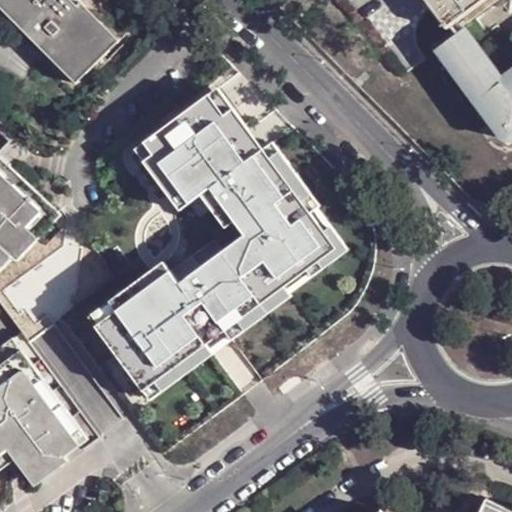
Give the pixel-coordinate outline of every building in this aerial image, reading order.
[(9,0),(83,72),(124,31),(94,0),(9,0)] [(511,0),(427,0),(447,27),(453,23),(458,29),(435,46),(501,135),(506,139),(510,139),(511,138),(511,0)] [(216,98),(150,144),(194,207),(206,199),(230,233),(239,226),(249,241),(182,288),(173,276),(96,329),(142,395),(206,350),(224,337),(285,295),(308,278),(324,267),(313,251),(328,240),(314,221),(269,156),(260,162),(216,98)] [(67,138),(66,136),(55,145),(67,138)] [(100,292),(102,294),(119,281),(102,256),(81,227),(65,206),(58,211),(16,171),(31,156),(27,147),(16,137),(0,153),(0,155),(1,156),(0,157),(0,306),(24,334),(0,351),(0,456),(8,450),(17,461),(36,487),(71,461),(68,457),(82,448),(85,451),(102,438),(32,343),(100,292)] [(194,207),(150,144),(141,150),(185,214),(194,207)] [(279,149),(269,156),(314,221),(324,214),(279,149)] [(206,199),(194,207),(218,241),(230,233),(206,199)] [(328,240),(313,251),(324,267),(308,278),(313,286),(352,260),(335,236),(328,240)] [(89,319),(96,329),(173,276),(166,265),(89,319)] [(293,307),(285,295),(224,337),(232,349),(293,307)] [(214,362),(206,350),(142,395),(148,405),(214,362)] [(0,473),(17,461),(8,450),(0,456),(0,473)] [(511,511),(511,506),(487,495),(479,511),(511,511)]
